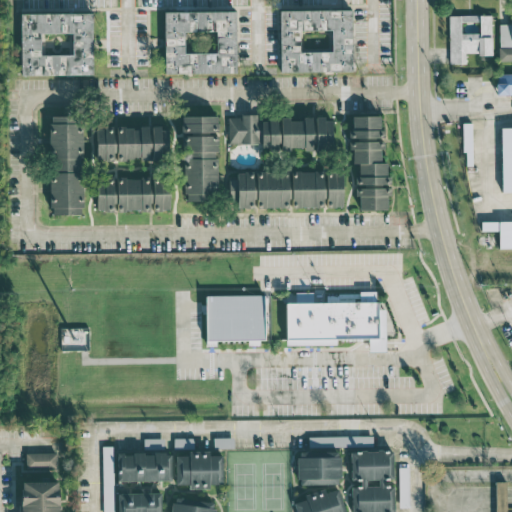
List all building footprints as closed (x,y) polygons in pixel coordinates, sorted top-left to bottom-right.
[(351,10),(279,10),(280,72),(352,71),(351,10)] [(164,11),(164,73),(236,73),(235,11),(164,11)] [(92,13),(20,14),(21,75),(93,75),(92,13)] [(491,15),(449,16),(450,64),(465,63),(465,54),(491,54),(491,15)] [(351,137),(384,139),(384,130),(380,130),(380,116),(352,115),(351,137)] [(183,116),(183,201),(217,201),(217,116),(183,116)] [(82,117),(50,117),(49,214),(82,214),(82,117)] [(332,149),(332,117),(302,117),(302,120),(289,121),(289,117),(280,117),(228,117),(228,144),(262,143),(262,150),(332,149)] [(463,152),(471,152),(471,123),(463,123),(463,152)] [(96,161),(114,160),(114,159),(151,159),(168,158),(168,127),(96,128),(96,161)] [(388,184),(387,162),(380,162),(380,149),(384,149),(384,141),(352,141),(352,164),(358,163),(358,184),(388,184)] [(342,171),(290,172),(290,190),(288,190),(288,172),(236,172),(236,179),(230,179),(230,208),(255,207),(290,207),(290,208),(324,207),(343,207),(342,171)] [(97,212),(151,210),(151,211),(170,211),(169,178),(151,179),(151,177),(116,178),(116,181),(96,182),(97,212)] [(388,187),(359,188),(359,210),(388,209),(388,187)] [(286,345),(336,345),(336,339),(368,338),(368,352),(386,352),(385,309),(376,309),(376,291),(355,291),(355,294),(326,294),(326,302),(312,302),(312,293),(286,293),(286,345)] [(264,295),(205,296),(206,341),(265,339),(264,295)] [(373,445),(372,435),(308,437),(309,447),(373,445)] [(143,439),(144,449),(164,449),(163,438),(143,439)] [(234,447),(234,438),(215,438),(215,448),(234,447)] [(113,511),(112,446),(102,446),(102,511),(113,511)] [(340,484),(339,450),(297,451),(298,484),(340,484)] [(393,450),(350,451),(351,480),(360,480),(360,486),(351,487),(351,511),(393,511),(393,485),(384,485),(384,480),(393,479),(393,450)] [(222,455),(209,455),(209,451),(189,451),(189,455),(176,455),(175,484),(189,485),(189,488),(210,488),(210,484),(222,484),(222,455)] [(25,466),(56,467),(56,453),(25,453),(25,466)] [(171,453),(119,454),(119,481),(171,480),(171,453)] [(59,511),(59,481),(21,482),(21,496),(15,496),(15,505),(19,505),(19,511),(59,511)] [(294,502),(296,511),(345,511),(339,488),(325,492),(324,489),(304,494),(305,499),(294,502)] [(160,511),(161,493),(118,493),(118,511),(160,511)] [(171,511),(214,511),(215,502),(173,497),(171,511)]
